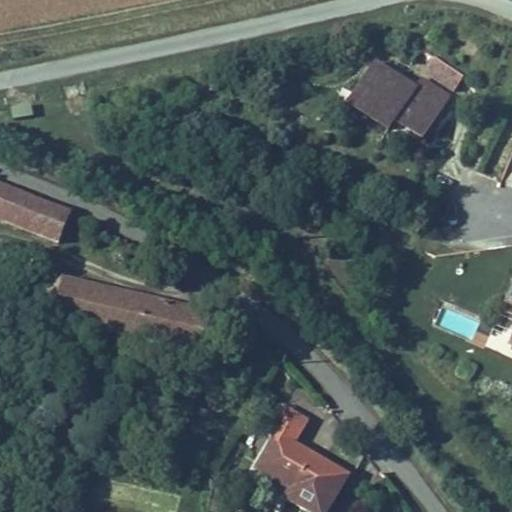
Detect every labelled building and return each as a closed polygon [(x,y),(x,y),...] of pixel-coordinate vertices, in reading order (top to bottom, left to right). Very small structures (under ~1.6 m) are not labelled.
[(417,88),(377,65),(346,120),(386,143),(391,134),(421,151),(464,77),(433,59),(417,88)] [(86,99),(69,102),(71,110),(87,108),(86,99)] [(0,184),(0,220),(59,244),(71,212),(0,184)] [(212,309),(35,267),(22,321),(40,325),(44,311),(202,349),(212,309)] [(511,357),(511,287),(503,309),(511,312),(511,347),(508,356),(511,357)] [(315,412),(293,399),(247,474),(309,511),(325,511),(350,473),(297,441),(315,412)]
